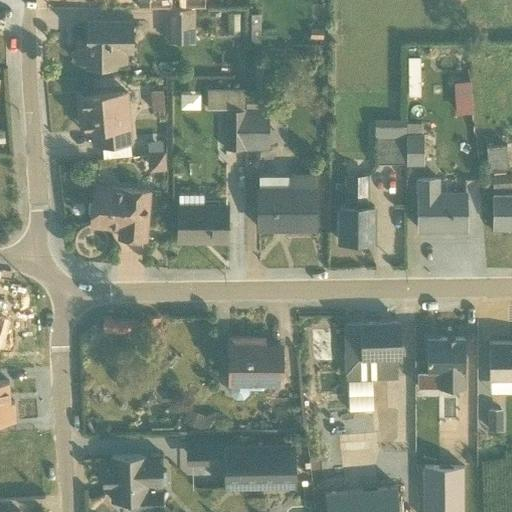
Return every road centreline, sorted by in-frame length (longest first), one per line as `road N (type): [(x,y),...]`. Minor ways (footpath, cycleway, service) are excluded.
road 1 (residential): [(67,295),(511,288)]
road 2 (residential): [(29,0),(32,261)]
road 3 (residential): [(67,295),(58,347),(66,511)]
